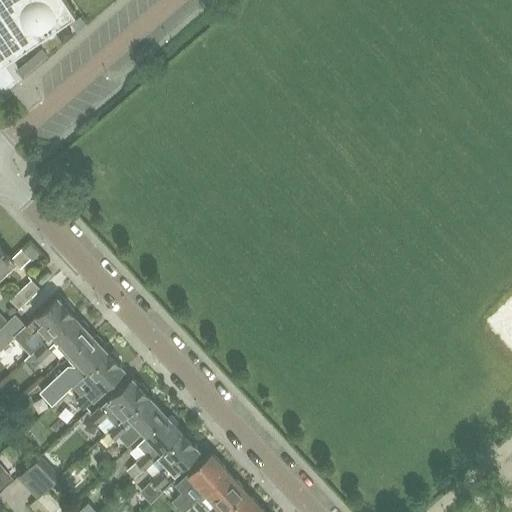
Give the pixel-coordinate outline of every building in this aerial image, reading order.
[(0,0),(0,59),(1,61),(45,32),(47,33),(49,34),(51,34),(53,33),(54,32),(56,30),(56,29),(56,27),(55,25),(75,11),(67,0),(0,0)] [(80,16),(71,22),(77,30),(86,24),(80,16)] [(0,275),(16,261),(0,243),(0,275)] [(42,289),(33,279),(11,299),(20,308),(42,289)] [(50,336),(73,315),(74,314),(58,297),(40,314),(40,313),(18,334),(25,342),(41,327),(50,336)] [(79,321),(73,315),(50,336),(35,350),(43,359),(58,345),(66,354),(70,350),(71,351),(90,333),(88,331),(90,326),(83,319),(79,321)] [(0,326),(0,342),(13,331),(5,322),(0,326)] [(108,353),(107,352),(102,346),(104,342),(97,334),(92,336),(90,333),(71,351),(71,352),(67,355),(77,366),(63,380),(70,388),(74,385),(108,353)] [(125,368),(109,351),(107,352),(108,353),(74,385),(83,394),(77,399),(85,407),(107,387),(106,385),(125,368)] [(149,394),(133,377),(115,394),(114,394),(92,415),(99,422),(107,415),(116,424),(148,395),(149,394)] [(146,432),(165,414),(148,395),(116,424),(109,431),(123,447),(143,428),(146,432)] [(184,433),(183,433),(177,426),(179,422),(172,414),(168,416),(165,414),(146,432),(148,434),(137,444),(145,453),(136,460),(144,469),(160,455),(184,433)] [(181,466),(200,448),(184,432),(183,433),(184,433),(160,455),(169,465),(152,480),(160,488),(182,467),(181,466)] [(184,511),(230,470),(212,451),(176,484),(183,491),(174,500),(184,511)] [(36,460),(19,476),(39,497),(56,480),(36,460)] [(0,468),(0,489),(10,481),(0,468)] [(184,511),(223,511),(248,490),(230,470),(184,511)] [(266,511),(268,511),(250,492),(228,511),(266,511)]
